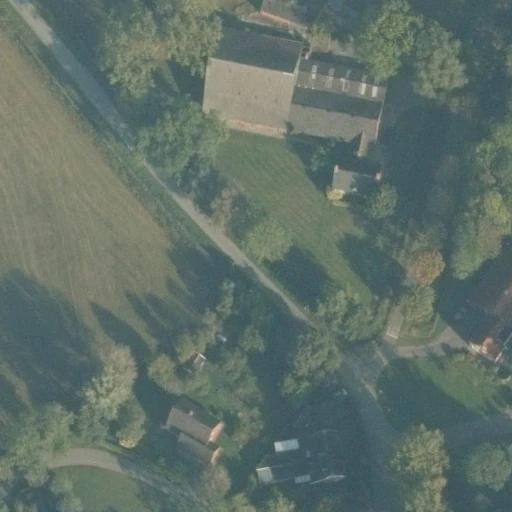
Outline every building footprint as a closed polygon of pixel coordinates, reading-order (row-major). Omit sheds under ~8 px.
[(285,0),(272,0),(267,15),(321,34),(328,15),(285,0)] [(376,150),(391,80),(302,63),(305,49),(221,33),(204,119),(288,135),(288,133),(354,146),(350,169),(340,167),(335,194),(378,203),(384,175),(366,172),(371,150),(376,150)] [(511,249),(510,248),(469,305),(490,321),(471,348),(495,366),(511,342),(511,249)] [(183,373),(194,380),(206,364),(195,356),(183,373)] [(185,454),(210,469),(220,452),(211,447),(221,427),(183,405),(167,433),(190,446),(185,454)] [(313,415),(302,407),(288,428),(299,435),(306,425),(313,415)] [(306,425),(315,431),(322,421),(322,411),(313,415),(306,425)] [(299,454),(268,459),(257,475),(271,472),(341,460),(337,438),(314,442),(314,443),(304,445),(298,446),(299,454)] [(341,460),(271,472),(274,486),(296,482),(296,480),(310,477),(312,487),(322,486),(345,482),(341,460)]
